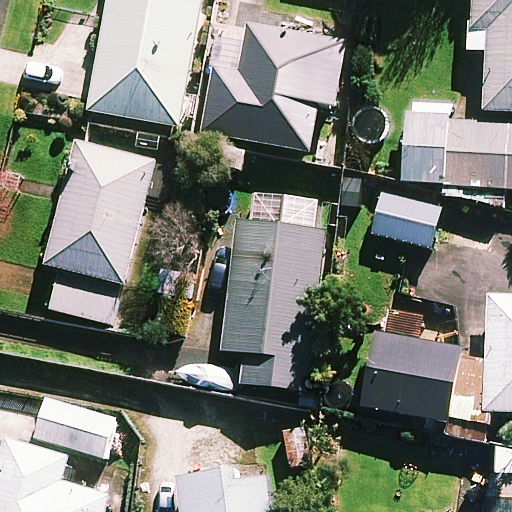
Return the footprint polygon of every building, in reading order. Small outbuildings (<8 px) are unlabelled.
[(205,0),(112,0),(92,112),(182,128),(205,0)] [(511,0),(475,0),(472,48),(493,50),(489,123),(409,118),(405,183),(462,186),(461,201),(502,204),(503,189),(511,189),(511,0)] [(348,43),(252,29),(245,80),(215,76),(206,138),(314,154),(321,106),(338,109),(348,43)] [(159,166),(82,147),(52,268),(64,271),(54,311),(119,328),(159,166)] [(315,202),(256,196),(253,222),(239,221),(227,352),(247,354),(244,385),(311,391),(327,231),(312,230),(315,202)] [(443,211),(384,196),(375,235),(434,249),(443,211)] [(511,297),(491,297),(488,412),(511,412),(511,297)] [(463,350),(377,336),(365,408),(452,422),(463,350)] [(119,419),(47,398),(35,439),(107,460),(119,419)] [(73,460),(12,442),(0,481),(0,511),(110,511),(115,499),(66,484),(73,460)] [(511,511),(511,451),(495,452),(493,511),(511,511)] [(276,511),(273,472),(183,481),(185,511),(276,511)]
